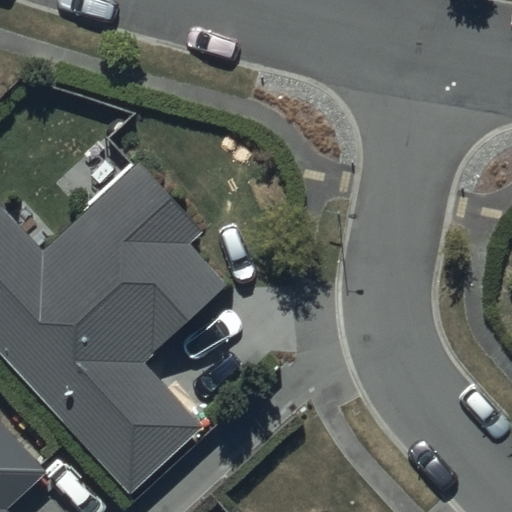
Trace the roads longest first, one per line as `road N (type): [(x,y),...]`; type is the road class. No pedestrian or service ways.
road 1 (residential): [(435,45),(391,280),(396,348),(423,400),(511,496)]
road 2 (residential): [(240,0),(435,45)]
